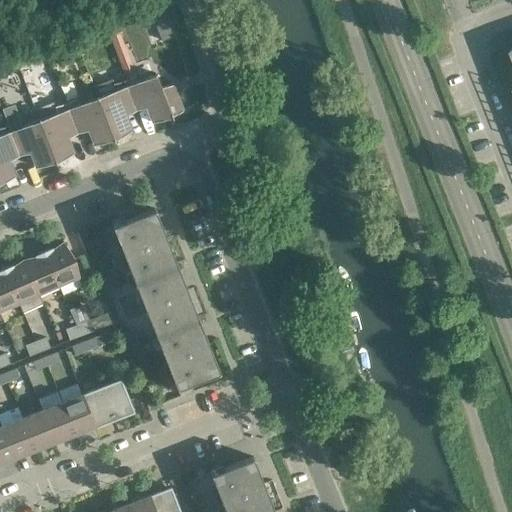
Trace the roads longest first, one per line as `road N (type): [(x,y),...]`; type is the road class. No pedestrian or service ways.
road 1 (residential): [(0,509),(289,404)]
road 2 (residential): [(289,404),(190,166)]
road 3 (residential): [(0,228),(155,165),(190,166)]
road 4 (residential): [(511,168),(465,59),(463,31),(511,8)]
road 5 (residential): [(191,0),(222,89),(219,128),(190,166)]
